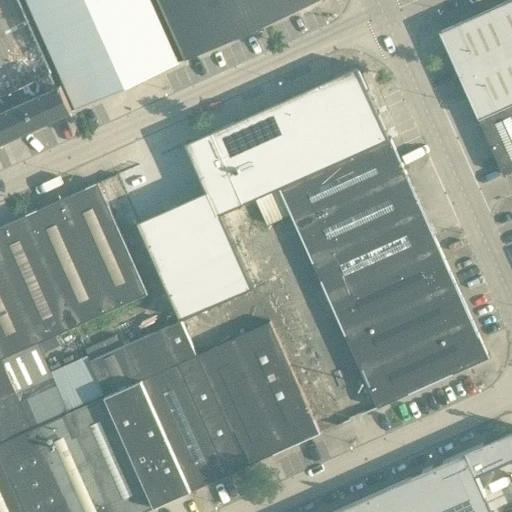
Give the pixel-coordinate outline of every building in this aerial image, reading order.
[(26,0),(53,56),(75,107),(178,62),(150,0),(26,0)] [(159,0),(185,58),(187,58),(186,56),(218,42),(218,43),(244,32),(244,30),(249,28),(249,29),(255,26),(294,9),(294,8),(311,0),(159,0)] [(511,0),(507,0),(440,30),(479,118),(511,103),(511,0)] [(207,189),(137,220),(181,318),(254,286),(238,249),(221,212),(244,202),(279,186),(390,137),(370,93),(358,65),(189,140),(185,141),(207,189)] [(0,107),(0,139),(74,109),(62,81),(0,107)] [(511,103),(479,118),(504,172),(511,168),(511,103)] [(390,138),(280,187),(378,405),(489,356),(488,353),(488,354),(390,138)] [(110,182),(116,195),(124,191),(116,173),(101,179),(103,185),(110,182)] [(24,215),(73,325),(111,308),(123,303),(148,292),(98,182),(24,215)] [(24,215),(0,225),(0,257),(37,341),(73,325),(24,215)] [(0,355),(16,392),(53,376),(37,341),(0,257),(0,355)] [(246,464),(197,354),(181,319),(126,343),(191,489),(246,464)] [(197,354),(246,464),(255,460),(320,431),(270,321),(255,328),(197,354)] [(84,346),(89,358),(121,344),(116,333),(84,346)] [(89,360),(154,505),(191,489),(126,343),(89,360)] [(0,399),(16,392),(0,355),(0,399)] [(53,376),(114,511),(138,511),(154,505),(89,360),(53,376)] [(114,511),(53,376),(16,392),(70,511),(114,511)] [(70,511),(16,392),(0,399),(0,452),(26,511),(70,511)] [(511,429),(340,506),(326,511),(493,511),(477,474),(511,458),(511,429)] [(0,511),(26,511),(0,452),(0,511)]
